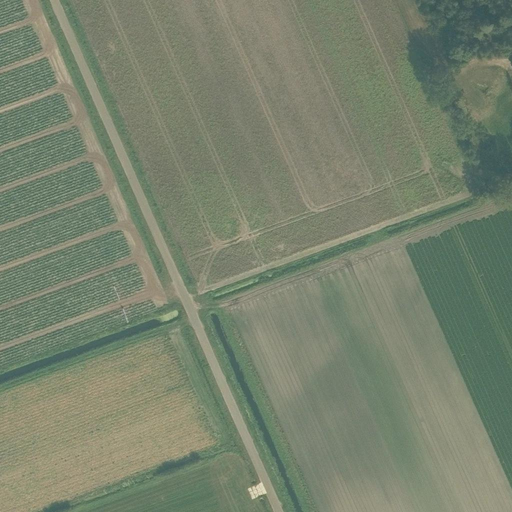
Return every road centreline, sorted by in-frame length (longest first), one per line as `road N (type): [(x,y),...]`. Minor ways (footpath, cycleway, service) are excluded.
road 1 (unclassified): [(277,511),(54,0)]
road 2 (track): [(398,0),(429,70),(466,74),(497,65),(511,74)]
